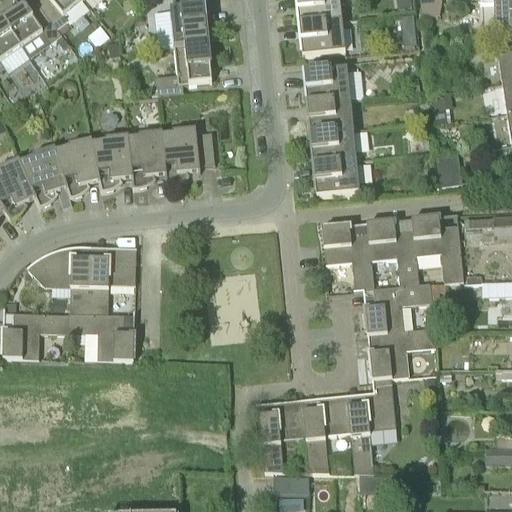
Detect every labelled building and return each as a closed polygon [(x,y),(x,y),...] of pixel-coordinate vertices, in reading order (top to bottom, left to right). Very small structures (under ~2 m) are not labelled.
[(37,9),(57,35),(68,27),(63,21),(83,5),(78,0),(44,0),(46,2),(37,9)] [(174,54),(208,50),(204,12),(192,13),(191,0),(172,2),(174,15),(170,15),(174,54)] [(299,31),(342,27),(339,0),(298,0),(296,0),(299,31)] [(46,44),(57,35),(37,9),(27,16),(24,12),(20,15),(13,5),(0,14),(0,22),(21,53),(42,38),(46,44)] [(511,5),(493,6),(495,38),(511,36),(511,5)] [(405,47),(416,46),(416,19),(404,20),(405,47)] [(0,67),(21,53),(0,22),(0,75),(4,73),(0,67)] [(302,62),(345,58),(342,27),(299,31),(302,62)] [(183,91),(212,89),(208,50),(174,54),(177,83),(156,86),(158,103),(183,100),(183,91)] [(502,89),(511,87),(511,55),(497,58),(502,89)] [(307,110),(350,105),(347,74),(304,79),(307,110)] [(506,120),(511,118),(511,87),(502,89),(506,120)] [(310,140),(353,136),(350,105),(307,110),(310,140)] [(163,140),(165,181),(166,191),(174,190),(180,188),(188,183),(187,178),(200,177),(200,172),(215,170),(212,139),(196,140),(196,134),(172,137),(172,139),(163,140)] [(313,171),(356,167),(353,136),(310,140),(313,171)] [(154,182),(165,181),(163,140),(162,138),(160,138),(139,141),(139,142),(129,143),(131,184),(132,194),(140,194),(147,192),(154,187),(154,182)] [(121,185),(131,184),(129,143),(129,141),(127,141),(127,142),(106,144),(106,145),(92,148),(98,187),(101,197),(105,197),(109,196),(115,194),(119,192),(121,190),(121,185)] [(88,190),(98,187),(92,148),(92,145),(90,145),(90,146),(69,150),(69,152),(56,156),(66,194),(69,204),(73,204),(81,201),(86,198),(89,194),(88,190)] [(56,197),(66,194),(56,156),(55,153),(32,160),(33,162),(20,167),(35,204),(39,214),(47,211),(52,208),(57,202),(56,197)] [(461,190),(457,161),(435,164),(439,193),(461,190)] [(25,209),(35,204),(20,167),(19,164),(17,165),(17,166),(0,173),(0,210),(5,218),(11,226),(15,224),(20,221),(23,218),(27,213),(25,209)] [(313,171),(316,202),(359,198),(356,167),(313,171)] [(412,236),(415,262),(441,259),(444,289),(464,287),(457,221),(456,221),(457,231),(440,233),(439,223),(411,226),(412,236)] [(511,248),(511,223),(492,225),(493,249),(511,248)] [(482,250),(493,249),(492,225),(481,226),(482,250)] [(418,290),(415,262),(412,236),(395,238),(394,228),(366,231),(367,240),(371,267),(395,264),(398,292),(418,290)] [(373,295),(371,267),(367,240),(350,242),(349,232),(320,235),(321,236),(322,236),(325,271),(352,269),(355,298),(373,296),(373,295)] [(109,291),(135,291),(136,255),(108,254),(108,264),(90,264),(89,321),(108,321),(109,291)] [(70,320),(89,321),(90,264),(72,264),(71,255),(62,256),(56,258),(48,261),(41,265),(33,270),(27,275),(45,293),(71,294),(70,320)] [(511,287),(481,289),(481,306),(511,304),(511,287)] [(377,341),(403,337),(400,312),(431,309),(429,289),(418,290),(398,292),(373,295),(373,296),(374,313),(365,314),(367,342),(377,341)] [(69,340),(69,320),(14,319),(13,337),(3,337),(3,365),(39,366),(40,339),(69,340)] [(69,320),(69,340),(98,341),(97,367),(134,368),(134,340),(124,340),(125,322),(108,321),(89,321),(70,320),(69,320)] [(373,399),(391,397),(390,385),(407,383),(404,357),(434,354),(432,334),(403,337),(377,341),(379,358),(369,359),(373,399)] [(439,387),(451,386),(451,376),(438,376),(439,387)] [(112,400),(112,382),(64,383),(65,392),(50,392),(51,427),(133,424),(132,399),(112,400)] [(0,384),(0,449),(39,448),(38,414),(49,414),(48,383),(0,384)] [(349,412),(350,438),(354,480),(373,480),(369,436),(395,434),(391,397),(373,399),(365,400),(366,410),(349,412)] [(325,441),(350,438),(349,412),(348,402),(320,405),(321,415),(304,416),(305,443),(309,478),(328,479),(325,441)] [(280,445),(305,443),(304,416),(303,406),(275,409),(276,419),(258,421),(264,477),(283,478),(280,445)] [(511,445),(504,445),(504,443),(495,443),(495,455),(511,455),(511,445)] [(511,472),(511,455),(495,455),(485,455),(484,473),(511,472)] [(367,497),(388,498),(387,482),(351,481),(350,489),(359,489),(359,498),(360,498),(360,506),(367,506),(367,497)] [(388,498),(407,499),(407,483),(387,482),(388,498)] [(273,483),(274,499),(310,500),(309,484),(273,483)]
